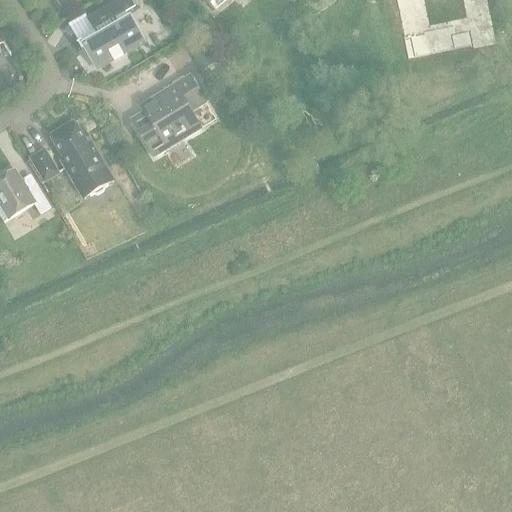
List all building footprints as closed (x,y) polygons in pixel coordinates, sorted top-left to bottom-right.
[(76,48),(83,59),(97,77),(147,47),(130,23),(137,18),(128,0),(126,0),(86,23),(93,38),(76,48)] [(203,0),(213,11),(226,0),(203,0)] [(419,0),(394,0),(401,46),(409,44),(413,68),(453,58),(450,44),(470,39),(472,55),(493,50),(485,0),(461,0),(464,13),(423,21),(419,0)] [(129,121),(153,160),(200,131),(190,114),(205,105),(189,78),(140,107),(143,112),(129,121)] [(73,124),(71,125),(70,124),(51,135),(52,137),(50,138),(63,159),(60,161),(83,201),(112,183),(89,144),(86,146),(73,124)] [(31,161),(44,183),(57,175),(44,153),(31,161)] [(36,187),(26,193),(13,172),(0,179),(0,205),(1,207),(0,208),(0,218),(4,224),(33,206),(39,216),(50,209),(36,187)]
